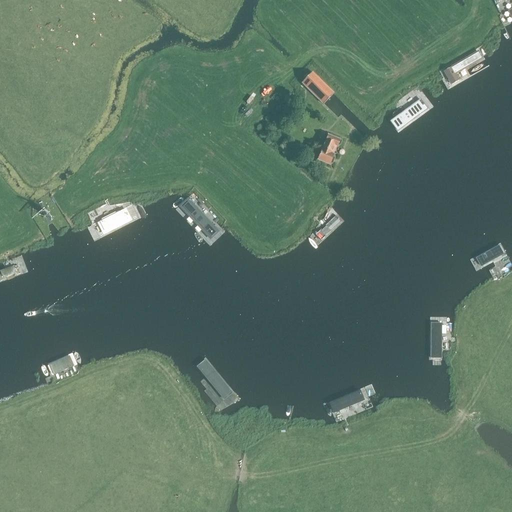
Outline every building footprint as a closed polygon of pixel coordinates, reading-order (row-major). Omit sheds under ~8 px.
[(456,74),(482,58),(478,50),(443,71),(451,85),(459,80),(456,74)] [(302,83),(323,105),(334,93),(313,72),(302,83)] [(423,93),(389,119),(398,131),(433,106),(423,93)] [(317,160),(330,166),(331,165),(333,164),(335,157),(334,155),(338,146),(340,145),(342,141),(341,140),(341,139),(328,134),(317,160)] [(179,209),(211,242),(226,228),(193,195),(179,209)] [(133,205),(94,223),(101,236),(139,218),(133,205)] [(48,217),(50,213),(51,212),(50,208),(47,207),(43,207),(40,209),(39,213),(40,216),(44,218),(48,217)] [(335,212),(313,233),(321,242),(344,221),(335,212)] [(495,253),(477,263),(481,269),(498,259),(495,253)] [(18,264),(0,271),(0,272),(2,278),(21,271),(18,264)] [(195,366),(208,381),(213,377),(200,361),(195,366)] [(66,362),(48,370),(50,376),(69,369),(66,362)] [(335,409),(338,415),(356,406),(352,400),(335,409)]
